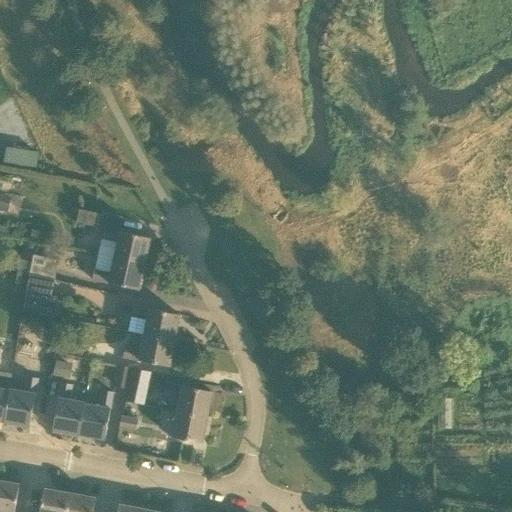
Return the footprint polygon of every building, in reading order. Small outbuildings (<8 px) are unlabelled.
[(36,165),(38,151),(5,145),(3,160),(36,165)] [(0,193),(0,210),(7,212),(11,196),(0,193)] [(100,227),(103,214),(80,210),(77,222),(100,227)] [(104,228),(102,238),(118,242),(114,257),(145,264),(151,238),(104,228)] [(55,279),(59,260),(34,254),(30,274),(55,279)] [(145,264),(114,257),(111,272),(95,269),(93,279),(139,290),(145,264)] [(58,297),(52,296),(27,291),(23,311),(54,317),(58,297)] [(133,305),(131,316),(147,319),(144,334),(175,340),(180,314),(133,305)] [(175,340),(144,334),(141,349),(125,346),(123,357),(170,366),(175,340)] [(66,340),(64,353),(82,355),(84,342),(66,340)] [(55,360),(53,375),(70,378),(72,363),(55,360)] [(127,387),(131,367),(120,365),(116,385),(127,387)] [(0,420),(4,421),(9,390),(13,373),(0,370),(0,420)] [(9,390),(4,421),(30,426),(38,378),(28,377),(25,393),(9,390)] [(177,411),(208,417),(213,392),(166,382),(164,393),(180,396),(177,411)] [(53,430),(79,434),(85,403),(70,401),(72,385),(62,383),(53,430)] [(148,392),(147,392),(128,388),(125,401),(145,405),(148,392)] [(105,439),(114,392),(103,390),(100,406),(85,403),(79,434),(105,439)] [(203,443),(208,417),(177,411),(172,437),(203,443)] [(120,427),(136,430),(138,420),(122,416),(120,427)] [(14,511),(20,484),(0,480),(0,511),(14,511)] [(66,511),(70,493),(45,488),(40,511),(66,511)] [(66,511),(93,511),(96,498),(70,493),(66,511)]
